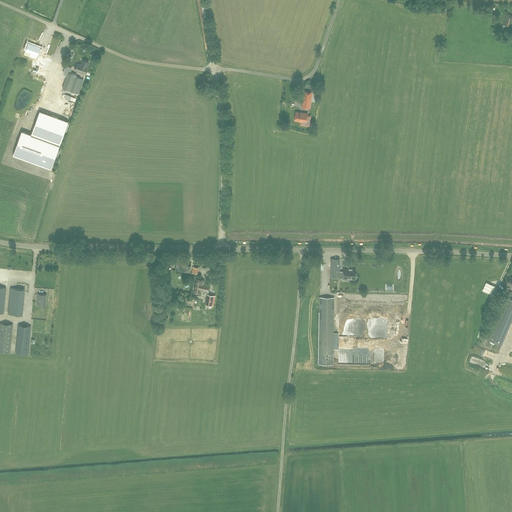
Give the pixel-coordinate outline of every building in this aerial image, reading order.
[(503,24),(511,27),(511,16),(506,14),(503,24)] [(36,59),(40,48),(28,44),(25,51),(30,53),(29,56),(36,59)] [(33,71),(46,76),(52,56),(39,52),(33,71)] [(83,60),(82,65),(77,63),(75,70),(84,74),(87,67),(89,62),(83,60)] [(65,76),(67,76),(62,90),(77,95),(83,79),(76,77),(76,75),(70,73),(71,71),(64,69),(63,72),(65,76)] [(304,92),(302,107),(309,108),(311,93),(304,92)] [(38,112),(29,135),(20,131),(11,155),(50,170),(68,122),(38,112)] [(300,113),(296,112),(295,120),(296,120),(297,121),(299,121),(306,122),(307,114),(302,113),(302,114),(300,113)] [(343,272),(339,272),(339,259),(331,259),(331,275),(339,276),(339,275),(343,275),(343,278),(356,279),(356,270),(343,269),(343,272)] [(189,272),(190,266),(175,264),(174,270),(189,272)] [(504,295),(506,296),(495,323),(492,322),(486,338),(502,345),(511,320),(511,292),(510,291),(511,288),(511,287),(511,285),(511,277),(510,276),(507,283),(507,286),(506,286),(504,291),(505,292),(504,295)] [(196,279),(193,293),(199,294),(199,293),(200,293),(200,291),(208,293),(210,283),(202,282),(203,280),(196,279)] [(49,297),(51,281),(41,280),(40,286),(39,286),(39,293),(38,305),(48,306),(49,297)] [(498,288),(486,282),(482,291),(494,296),(498,288)] [(8,314),(22,315),(24,290),(11,288),(8,314)] [(207,294),(205,305),(213,306),(215,296),(207,294)] [(320,297),(319,364),(333,365),(333,349),(334,333),(334,297),(320,297)] [(388,335),(388,328),(378,327),(378,323),(355,321),(355,328),(357,328),(357,331),(383,333),(383,335),(388,335)] [(5,335),(6,324),(0,323),(0,354),(3,354),(4,344),(13,345),(12,355),(21,356),(21,358),(27,358),(29,347),(31,347),(31,343),(31,339),(31,340),(32,337),(29,337),(30,328),(22,327),(22,325),(15,325),(14,336),(5,335)] [(339,353),(339,363),(388,363),(388,353),(378,353),(352,353),(345,353),(345,350),(342,350),(342,353),(339,353)]
